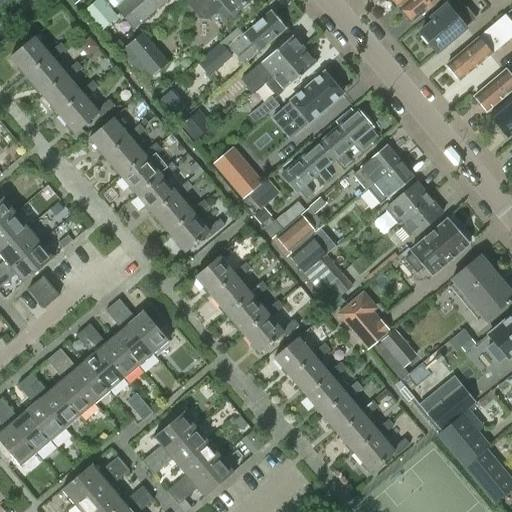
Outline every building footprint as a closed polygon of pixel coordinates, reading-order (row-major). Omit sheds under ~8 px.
[(124,0),(115,8),(120,13),(134,29),(167,0),(124,0)] [(188,0),(186,2),(200,19),(208,19),(223,6),(230,15),(248,0),(188,0)] [(408,0),(400,7),(412,22),(437,0),(408,0)] [(446,4),(431,17),(434,20),(420,31),(437,51),(465,27),(464,26),(475,16),(466,6),(455,15),(446,4)] [(238,28),(220,44),(228,53),(232,50),(237,57),(244,64),(249,59),(286,29),(271,11),(243,35),(238,28)] [(503,16),(446,63),(448,65),(460,79),(491,53),(485,45),(494,37),(510,24),(503,16)] [(143,33),(127,46),(147,68),(162,56),(143,33)] [(252,94),(264,83),(305,50),(293,36),(261,63),(261,62),(240,79),(252,94)] [(19,51),(11,58),(27,77),(51,58),(53,61),(66,50),(61,44),(60,43),(47,53),(34,38),(19,51)] [(220,44),(197,63),(209,76),(231,57),(228,53),(220,44)] [(305,50),(264,83),(276,97),(316,64),(305,50)] [(51,58),(27,77),(44,97),(67,77),(69,79),(81,69),(77,63),(76,62),(63,73),(53,61),(51,58)] [(511,63),(474,95),(486,110),(511,87),(511,63)] [(289,100),(308,121),(341,93),(323,71),(289,100)] [(67,77),(44,97),(59,115),(83,96),(85,99),(98,88),(93,82),(92,81),(79,92),(69,79),(67,77)] [(511,95),(488,115),(506,137),(511,132),(511,95)] [(83,96),(59,115),(75,134),(98,114),(100,117),(113,107),(108,101),(96,111),(85,99),(83,96)] [(350,109),(335,122),(338,125),(337,126),(352,143),(355,141),(361,149),(373,139),(368,132),(372,128),(371,127),(356,110),(353,112),(350,109)] [(212,126),(199,110),(181,125),(195,140),(212,126)] [(90,138),(106,157),(130,138),(133,141),(145,131),(139,124),(127,135),(113,118),(90,138)] [(318,142),(333,159),(335,157),(342,165),(349,159),(342,151),(352,143),(337,126),(318,142)] [(130,138),(106,157),(122,176),(145,156),(149,160),(156,154),(161,150),(156,143),(143,154),(133,142),(133,141),(130,138)] [(300,158),(314,175),(317,173),(323,181),(330,175),(323,167),(333,159),(318,142),(300,158)] [(386,146),(359,168),(352,175),(365,190),(399,162),(386,146)] [(145,156),(122,176),(138,195),(161,175),(165,179),(177,169),(171,162),(166,166),(156,154),(149,160),(145,156)] [(213,163),(226,179),(242,197),(260,181),(244,163),(237,170),(224,154),(213,163)] [(280,174),(291,187),(295,191),(298,189),(305,197),(311,191),(304,183),(314,175),(300,158),(280,174)] [(399,162),(365,190),(367,189),(379,203),(411,176),(399,162)] [(161,175),(138,195),(153,214),(177,194),(180,198),(192,187),(187,181),(175,191),(165,179),(161,175)] [(390,207),(402,220),(428,197),(416,183),(390,207)] [(177,194),(153,214),(169,233),(193,213),(196,217),(209,207),(203,200),(191,210),(180,198),(177,194)] [(428,197),(402,220),(414,235),(441,212),(428,197)] [(0,226),(15,214),(2,198),(0,200),(0,226)] [(299,203),(286,213),(292,220),(304,210),(299,203)] [(193,213),(169,233),(185,252),(209,233),(212,236),(225,225),(219,218),(206,229),(196,217),(193,213)] [(286,213),(276,222),(282,229),(292,220),(286,213)] [(15,214),(0,226),(0,250),(27,228),(15,214)] [(79,235),(85,230),(72,214),(62,223),(66,228),(69,225),(79,235)] [(274,236),(271,239),(286,256),(286,257),(289,254),(291,253),(290,251),(314,230),(303,217),(301,215),(276,236),(275,235),(274,236)] [(412,253),(405,259),(417,272),(424,266),(431,275),(469,242),(460,231),(462,229),(453,218),(450,220),(448,218),(410,251),(412,253)] [(266,231),(271,237),(272,237),(282,229),(276,222),(266,231)] [(0,256),(4,261),(0,264),(0,275),(40,242),(27,228),(0,250),(0,256)] [(311,236),(287,257),(302,274),(303,275),(326,254),(311,236)] [(40,242),(0,275),(0,288),(16,275),(24,284),(54,258),(40,242)] [(354,286),(326,254),(303,275),(330,306),(354,286)] [(451,279),(453,282),(448,286),(476,320),(481,316),(484,319),(505,301),(506,303),(510,300),(508,298),(511,294),(511,292),(480,255),(451,279)] [(196,276),(212,296),(234,276),(237,279),(250,268),(246,263),(233,273),(219,256),(196,276)] [(43,276),(28,289),(29,290),(43,307),(59,295),(44,277),(43,276)] [(234,276),(212,296),(228,314),(251,295),(254,298),(266,287),(261,281),(248,292),(237,279),(234,276)] [(251,295),(228,314),(243,333),(266,313),(269,317),(282,306),(277,300),(265,311),(254,298),(251,295)] [(112,306),(154,355),(169,342),(143,311),(135,318),(119,300),(112,306)] [(348,305),(339,313),(369,348),(389,331),(373,312),(361,321),(348,305)] [(114,336),(139,367),(154,355),(112,306),(106,311),(121,330),(114,336)] [(280,330),(269,317),(266,313),(243,333),(260,353),(283,334),(286,336),(299,326),(293,319),(280,330)] [(511,314),(486,335),(492,343),(486,348),(498,363),(505,357),(507,359),(511,354),(511,314)] [(82,330),(124,380),(139,367),(114,336),(106,343),(90,324),(82,330)] [(393,330),(381,341),(402,365),(404,367),(418,355),(395,329),(393,330)] [(463,329),(448,341),(456,351),(471,338),(463,329)] [(92,355),(84,361),(109,392),(124,380),(82,330),(76,336),(92,355)] [(274,357),(290,375),(314,357),(317,360),(329,350),(324,343),(311,354),(297,337),(274,357)] [(53,355),(94,405),(109,392),(84,361),(76,368),(60,349),(53,355)] [(62,379),(54,386),(80,417),(94,405),(53,355),(46,361),(62,379)] [(290,375),(306,395),(330,375),(333,379),(345,369),(340,363),(328,373),(317,360),(314,357),(290,375)] [(24,380),(65,429),(80,417),(54,386),(47,392),(31,374),(24,380)] [(330,375),(306,395),(322,414),(346,394),(349,398),(361,388),(356,381),(344,391),(333,379),(330,375)] [(33,404),(25,411),(51,441),(65,429),(24,380),(17,385),(33,404)] [(474,401),(461,385),(428,413),(441,429),(450,421),(474,401)] [(322,414),(339,434),(362,414),(365,417),(377,407),(372,401),(360,411),(349,398),(346,394),(322,414)] [(0,399),(0,411),(36,454),(51,441),(25,411),(17,417),(2,399),(0,399)] [(132,410),(142,423),(152,415),(141,402),(132,410)] [(0,441),(21,466),(36,454),(0,411),(0,424),(3,429),(0,431),(0,441)] [(160,445),(142,461),(148,468),(197,427),(184,412),(154,438),(160,445)] [(362,414),(339,434),(355,454),(377,433),(380,437),(393,426),(388,419),(375,429),(365,417),(362,414)] [(462,414),(437,434),(494,503),(511,486),(511,482),(484,450),(489,446),(477,432),(462,414)] [(239,416),(233,421),(234,422),(239,428),(241,430),(247,425),(247,424),(240,415),(239,416)] [(197,427),(148,468),(154,476),(172,460),(179,468),(209,442),(197,427)] [(243,439),(241,440),(253,454),(264,445),(264,444),(261,441),(253,430),(252,431),(243,439)] [(377,433),(355,454),(370,472),(393,452),(396,456),(409,444),(404,438),(390,449),(380,437),(377,433)] [(185,475),(166,490),(167,491),(173,498),(222,457),(209,442),(179,468),(185,475)] [(92,464),(61,490),(74,505),(124,463),(118,456),(99,473),(92,464)] [(222,457),(173,498),(178,504),(184,499),(197,488),(198,490),(204,497),(234,472),(222,457)] [(124,463),(74,505),(80,511),(95,511),(117,494),(110,486),(129,470),(124,463)] [(117,494),(95,511),(125,511),(147,494),(148,493),(142,486),(141,487),(123,502),(117,494)] [(147,494),(125,511),(139,511),(153,501),(154,500),(148,493),(147,494)]
